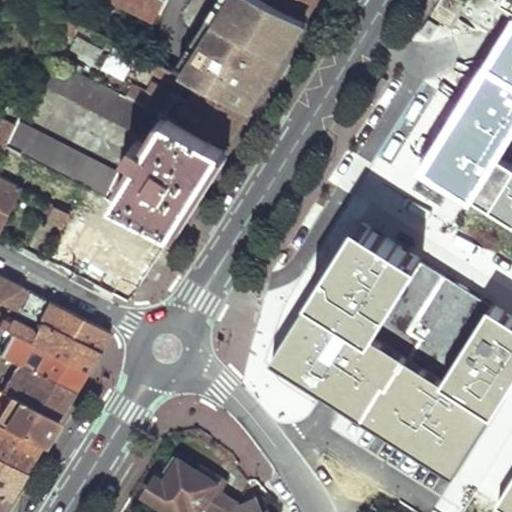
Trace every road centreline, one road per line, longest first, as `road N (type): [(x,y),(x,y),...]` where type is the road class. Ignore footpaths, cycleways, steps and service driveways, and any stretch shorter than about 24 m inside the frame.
road 1 (primary): [(182,323),(385,0)]
road 2 (residential): [(315,511),(253,419),(192,364)]
road 3 (primary): [(65,511),(151,374)]
road 4 (residential): [(141,333),(0,254)]
